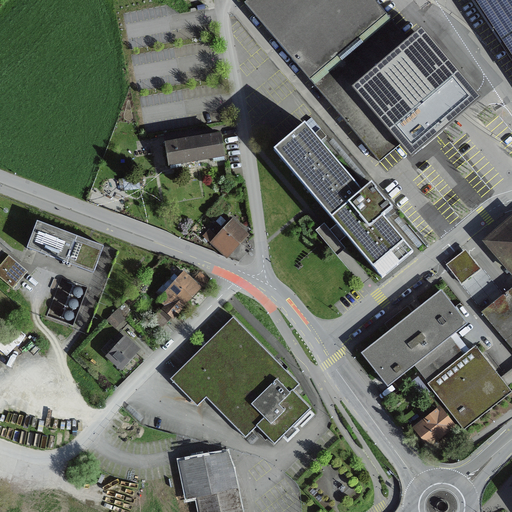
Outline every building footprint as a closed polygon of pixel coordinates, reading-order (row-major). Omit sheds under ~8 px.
[(248,0),(244,4),(379,163),(427,122),(451,102),(456,98),(372,0),(248,0)] [(511,0),(470,0),(511,63),(511,0)] [(314,134),(320,130),(311,119),(305,124),(314,134)] [(387,202),(386,203),(376,191),(376,190),(371,184),(361,192),(304,125),(273,151),(338,227),(331,233),(334,237),(337,240),(344,234),(381,279),(412,253),(382,217),(392,209),(387,202)] [(224,159),(225,159),(221,134),(190,140),(164,144),(169,169),(170,169),(171,172),(182,170),(182,167),(213,161),(213,164),(225,162),(224,159)] [(511,217),(484,242),(511,273),(511,272),(511,217)] [(104,247),(37,222),(26,250),(94,275),(101,255),(104,247)] [(204,237),(210,242),(226,257),(246,235),(239,229),(241,228),(242,227),(237,222),(234,225),(232,222),(217,238),(210,231),(204,237)] [(446,264),(451,271),(460,264),(463,267),(472,259),(465,250),(446,264)] [(9,256),(0,265),(0,278),(13,289),(24,277),(28,272),(9,256)] [(461,283),(480,269),(472,259),(465,265),(463,267),(460,264),(451,271),(461,283)] [(200,273),(194,279),(204,288),(209,282),(200,273)] [(167,307),(165,309),(172,316),(197,289),(181,274),(177,278),(179,280),(160,301),(167,307)] [(414,366),(429,384),(464,356),(450,338),(467,324),(440,291),(408,316),(405,313),(402,310),(388,321),(393,328),(360,354),(387,387),(414,366)] [(482,312),(511,347),(511,298),(507,291),(482,312)] [(119,308),(107,320),(116,329),(128,317),(119,308)] [(178,372),(245,438),(256,427),(274,445),(289,430),(308,410),(292,394),(301,385),(231,317),(178,372)] [(106,359),(121,372),(141,350),(125,336),(106,359)] [(476,348),(464,356),(429,384),(427,386),(464,432),(511,394),(511,393),(503,383),(476,348)] [(414,428),(428,446),(454,426),(441,408),(414,428)] [(161,511),(285,511),(281,487),(173,509),(161,511)]
